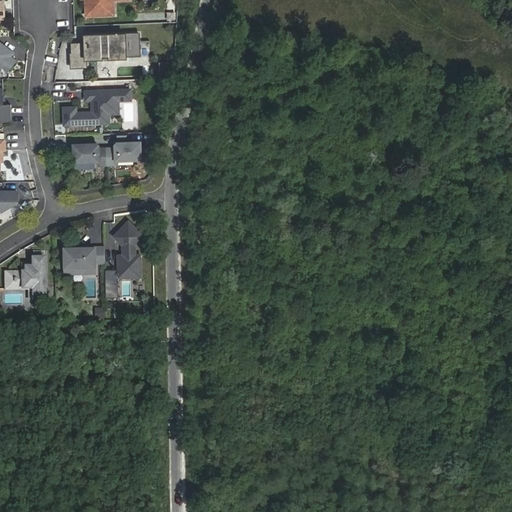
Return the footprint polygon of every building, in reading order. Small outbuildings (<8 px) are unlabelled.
[(85,0),(87,16),(114,15),(112,0),(85,0)] [(140,33),(85,34),(85,43),(73,43),(73,54),(71,54),(72,68),(88,67),(88,61),(105,60),(105,57),(111,57),(111,59),(129,59),(129,57),(141,57),(140,33)] [(0,41),(0,67),(1,69),(2,67),(11,56),(14,53),(0,41)] [(2,67),(8,72),(17,61),(11,56),(2,67)] [(168,62),(159,62),(158,76),(168,76),(168,62)] [(3,89),(0,89),(0,121),(11,121),(11,105),(3,105),(3,89)] [(118,90),(86,92),(86,100),(93,100),(93,113),(76,114),(76,108),(65,108),(65,125),(110,123),(109,114),(119,114),(119,101),(118,90)] [(118,90),(119,101),(131,100),(131,90),(118,90)] [(142,160),(141,142),(118,143),(116,145),(116,148),(108,149),(108,165),(117,165),(116,161),(142,160)] [(97,144),(74,145),(75,162),(100,161),(100,165),(108,165),(108,149),(99,149),(99,146),(97,144)] [(17,192),(0,192),(0,211),(2,212),(18,202),(17,192)] [(143,236),(129,222),(115,237),(124,245),(124,255),(119,255),(119,277),(141,276),(140,255),(135,255),(135,245),(143,236)] [(95,262),(105,262),(105,247),(65,248),(65,273),(85,273),(85,267),(95,266),(95,262)] [(34,300),(46,299),(45,258),(34,259),(34,267),(23,268),(23,273),(6,273),(7,289),(30,289),(34,289),(34,300)] [(131,280),(120,281),(121,298),(131,297),(131,280)]
